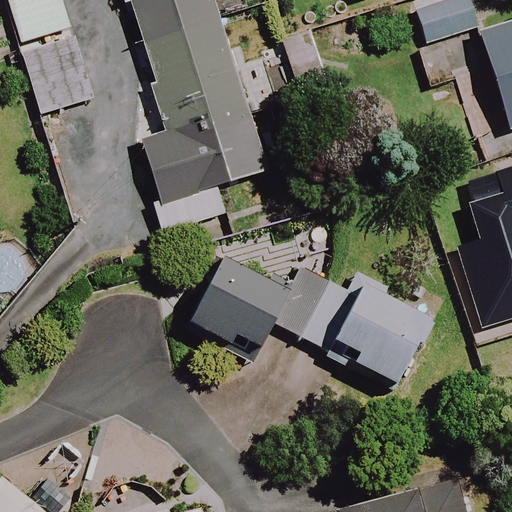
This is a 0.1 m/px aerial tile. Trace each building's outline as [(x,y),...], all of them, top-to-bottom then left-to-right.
[(0,0),(0,3),(15,55),(68,38),(56,0),(0,0)] [(220,54),(204,0),(118,0),(158,137),(132,145),(159,237),(221,219),(213,191),(256,178),(238,118),(266,110),(253,65),(240,69),(235,50),(220,54)] [(472,33),(461,0),(451,0),(408,15),(420,50),(472,33)] [(511,132),(511,24),(470,39),(501,136),(511,132)] [(68,38),(15,55),(33,121),(87,106),(68,38)] [(511,169),(493,175),(499,200),(463,210),(473,245),(452,251),(478,333),(511,322),(511,169)] [(323,358),(328,346),(351,357),(345,369),(390,391),(424,324),(345,285),(340,297),(295,275),(284,299),(263,289),(211,263),(177,331),(252,368),(270,331),(323,358)] [(452,511),(444,481),(332,511),(452,511)] [(0,511),(26,511),(0,492),(0,511)]
